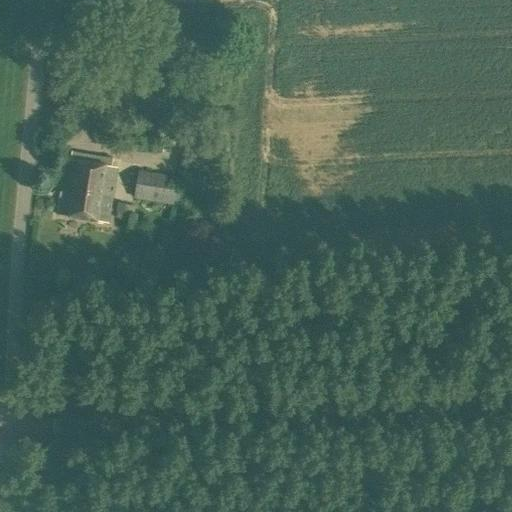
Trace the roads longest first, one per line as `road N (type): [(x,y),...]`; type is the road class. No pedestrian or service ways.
road 1 (tertiary): [(14,431),(511,406)]
road 2 (unclassified): [(14,431),(18,239),(41,0)]
